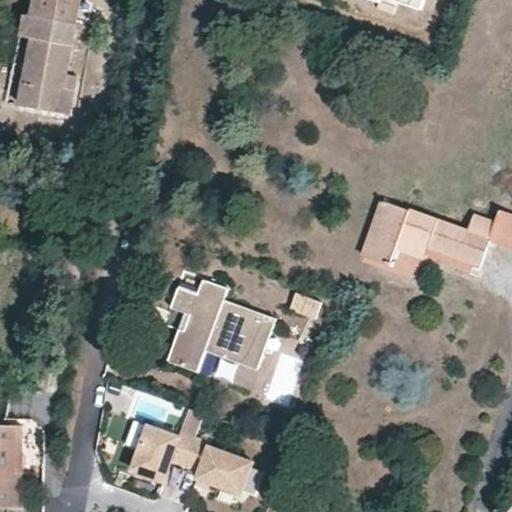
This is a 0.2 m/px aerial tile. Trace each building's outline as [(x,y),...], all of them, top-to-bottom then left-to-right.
[(65,88),(67,74),(79,0),(32,0),(25,36),(34,38),(26,82),(22,105),(70,115),(74,90),(65,88)] [(415,0),(413,6),(424,10),(427,0),(415,0)] [(77,75),(67,74),(65,88),(74,90),(77,75)] [(22,105),(26,82),(12,79),(8,103),(22,105)] [(401,235),(431,246),(482,264),(487,251),(491,240),(511,247),(511,212),(501,209),(496,221),(474,214),(468,231),(383,200),(364,256),(390,265),(396,249),(401,235)] [(426,260),(431,246),(401,235),(396,249),(426,260)] [(231,286),(205,277),(199,292),(181,285),(173,305),(191,312),(185,327),(181,326),(169,358),(199,369),(206,351),(258,370),(274,327),(277,318),(226,299),(231,286)] [(323,303),(298,294),(292,311),(317,320),(323,303)] [(205,414),(185,407),(175,435),(181,437),(183,431),(197,436),(205,414)] [(142,447),(150,426),(138,422),(130,443),(142,447)] [(0,507),(22,508),(23,441),(24,426),(0,425),(0,507)] [(175,435),(150,426),(142,447),(138,460),(134,470),(165,481),(173,461),(187,466),(197,436),(183,431),(181,437),(175,435)] [(212,441),(197,436),(187,466),(201,471),(199,477),(212,482),(221,485),(241,492),(252,462),(209,447),(212,441)] [(212,482),(199,477),(197,483),(210,488),(212,482)] [(241,492),(221,485),(217,495),(238,502),(241,492)]
